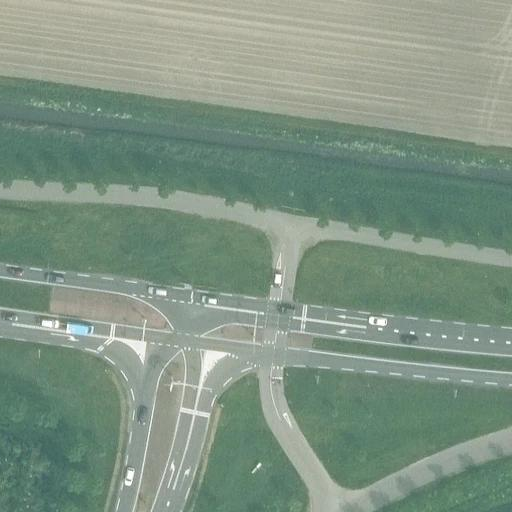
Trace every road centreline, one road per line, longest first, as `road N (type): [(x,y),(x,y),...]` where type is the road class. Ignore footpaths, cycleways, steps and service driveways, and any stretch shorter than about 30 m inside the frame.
road 1 (unclassified): [(290,223),(166,198),(0,189)]
road 2 (primary): [(272,354),(511,379)]
road 3 (primary): [(511,335),(279,309)]
road 4 (unclassified): [(511,257),(290,223)]
road 5 (primary): [(190,297),(0,272)]
road 6 (unclassified): [(511,441),(409,478),(349,511)]
road 7 (primary): [(157,339),(121,511)]
road 8 (unclassified): [(333,511),(274,414),(272,354)]
road 9 (primary): [(162,511),(208,345)]
road 10 (primary): [(0,316),(157,339)]
